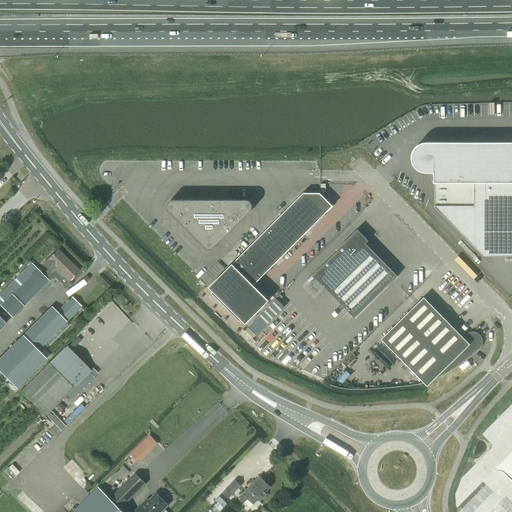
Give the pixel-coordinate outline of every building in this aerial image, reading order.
[(411,156),(411,157),(411,159),(411,160),(412,161),(412,163),(413,164),(413,165),(414,166),(415,167),(416,168),(417,169),(418,170),(419,171),(420,171),(421,172),(423,172),(424,173),(425,173),(427,173),(434,173),(434,183),(434,207),(484,256),(511,256),(511,142),(434,142),(427,142),(425,142),(424,143),(423,143),(421,143),(420,144),(419,144),(418,145),(417,146),(416,147),(415,148),(414,149),(413,150),(413,151),(412,152),(412,154),(411,155),(411,156)] [(253,285),(324,214),(330,208),(330,203),(320,193),(303,193),(208,286),(245,323),(268,300),(253,285)] [(169,211),(205,247),(206,248),(207,249),(208,249),(209,249),(210,249),(211,249),(212,249),(213,249),(214,248),(214,247),(251,211),(252,210),(252,209),(253,208),(253,207),(253,205),(252,204),(252,203),(251,202),(250,201),(249,201),(248,200),(247,200),(246,200),(174,200),(173,200),(172,200),(171,200),(170,201),(169,202),(168,202),(168,203),(167,204),(167,206),(167,207),(167,208),(167,209),(168,210),(169,211)] [(338,250),(312,275),(355,318),(398,276),(366,243),(369,241),(357,229),(337,249),(338,250)] [(69,281),(72,278),(79,271),(57,249),(50,256),(42,264),(51,272),(53,270),(61,278),(63,276),(69,281)] [(0,288),(0,305),(11,317),(48,281),(29,261),(0,288)] [(202,277),(209,284),(225,269),(218,262),(202,277)] [(49,355),(41,346),(81,306),(72,297),(57,312),(51,307),(0,358),(0,371),(16,388),(46,358),(49,355)] [(381,339),(424,383),(427,386),(434,379),(438,377),(447,373),(456,368),(464,362),(470,357),(474,354),(479,349),(480,348),(481,346),(482,345),(482,343),(483,341),(482,340),(482,338),(481,337),(480,335),(479,334),(478,333),(476,332),(474,332),(473,332),(471,332),(469,332),(468,333),(467,334),(466,335),(463,337),(424,297),(381,339)] [(256,317),(247,326),(255,334),(264,325),(256,317)] [(64,348),(21,391),(45,416),(67,394),(72,399),(93,377),(89,373),(89,372),(64,348)] [(149,435),(131,454),(138,461),(157,443),(149,435)] [(121,507),(145,483),(135,473),(112,497),(121,507)] [(260,476),(240,497),(245,502),(248,498),(254,504),(258,499),(259,501),(266,494),(265,493),(270,487),(260,476)] [(241,486),(235,480),(223,492),(229,498),(241,486)] [(160,511),(168,505),(156,493),(147,502),(145,501),(134,511),(133,511),(124,511),(99,486),(72,511),(160,511)] [(220,511),(226,511),(231,507),(220,496),(212,503),(220,511)]
